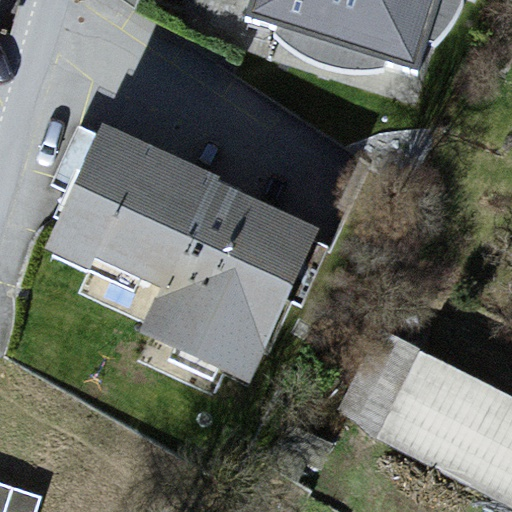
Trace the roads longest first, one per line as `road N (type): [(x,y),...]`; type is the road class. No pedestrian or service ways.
road 1 (motorway): [(0,146),(511,94)]
road 2 (residential): [(57,0),(0,204)]
